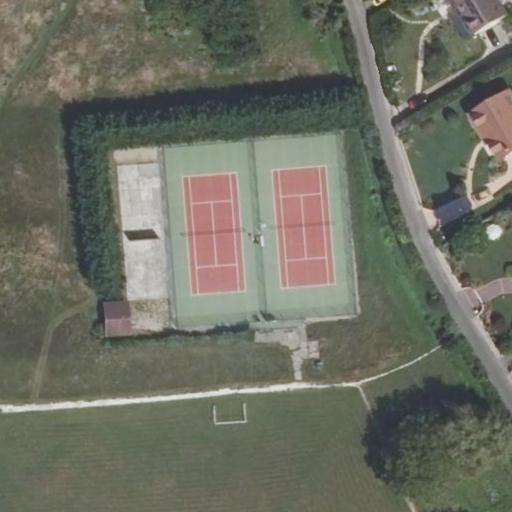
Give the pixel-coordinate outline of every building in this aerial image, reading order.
[(500,0),(458,0),(464,8),(460,11),(475,36),(510,16),(500,0)] [(503,160),(511,154),(511,91),(471,115),(482,132),(485,130),(493,143),(503,160)] [(489,145),(493,143),(485,130),(482,132),(489,145)] [(128,332),(125,302),(110,304),(104,304),(106,334),(128,332)] [(318,342),(306,343),(308,361),(319,359),(318,342)]
